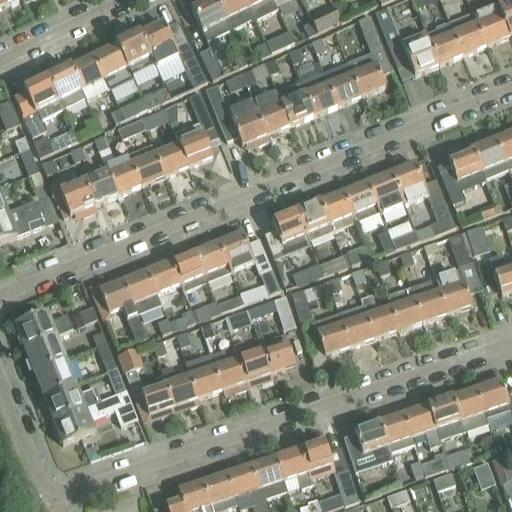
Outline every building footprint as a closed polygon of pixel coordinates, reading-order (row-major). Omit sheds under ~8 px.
[(0,0),(0,12),(21,2),(19,0),(0,0)] [(254,23),(242,0),(216,0),(215,1),(231,34),(254,23)] [(278,14),(270,0),(242,0),(254,23),(255,25),(278,14)] [(270,0),(278,14),(279,13),(277,10),(290,4),(288,0),(270,0)] [(412,0),(410,1),(411,2),(416,13),(426,9),(422,0),(412,0)] [(191,12),(200,30),(202,35),(208,45),(231,34),(215,1),(191,12)] [(510,41),(511,40),(511,3),(497,9),(510,41)] [(510,41),(497,9),(474,18),(473,17),(472,17),(486,51),(510,41)] [(318,38),(341,27),(332,10),(309,21),(311,25),(318,38)] [(387,12),(375,17),(388,49),(400,44),(387,12)] [(486,51),(472,17),(449,27),(462,61),(486,51)] [(347,67),(361,102),(385,92),(381,80),(392,76),(370,21),(358,26),(371,57),(347,67)] [(318,38),(311,25),(302,29),(309,42),(318,38)] [(150,26),(137,32),(154,68),(156,71),(178,60),(195,93),(208,87),(186,44),(178,26),(166,32),(163,26),(153,31),(150,26)] [(426,39),(439,70),(462,61),(449,27),(434,32),(435,35),(426,39)] [(137,32),(136,33),(139,38),(130,42),(127,37),(114,43),(131,79),(154,68),(137,32)] [(296,48),(289,34),(265,45),(271,58),(271,59),(296,48)] [(400,44),(388,49),(398,74),(410,69),(414,80),(439,70),(426,39),(424,34),(412,39),(400,44)] [(321,42),(310,47),(315,58),(326,54),(321,42)] [(131,79),(114,43),(114,44),(116,49),(93,60),(110,94),(133,83),(131,79)] [(265,45),(254,50),(260,63),(271,58),(265,45)] [(211,51),(200,56),(199,57),(212,85),(224,78),(211,51)] [(288,56),(293,69),(303,65),(298,52),(288,56)] [(232,61),(238,73),(247,69),(241,56),(232,61)] [(93,60),(70,71),(86,102),(87,106),(110,94),(93,60)] [(279,75),(275,63),(274,63),(264,67),(269,79),(279,75)] [(347,67),(323,77),(337,112),(361,102),(347,67)] [(63,114),(86,102),(70,71),(47,83),(63,114)] [(256,86),(251,73),(241,77),(246,90),(256,86)] [(314,121),(337,112),(323,77),(299,86),(314,121)] [(25,97),(15,102),(30,139),(32,144),(46,137),(40,125),(63,114),(47,83),(24,94),(25,97)] [(290,131),(314,121),(299,86),(276,96),(290,131)] [(228,115),(217,89),(205,94),(226,146),(238,141),(242,150),(252,146),(255,152),(268,146),(252,105),(228,115)] [(142,102),(148,114),(172,102),(166,91),(142,102)] [(267,140),(290,131),(276,96),(252,105),(268,146),(269,146),(267,140)] [(207,148),(218,143),(210,122),(200,98),(189,102),(199,127),(174,138),(179,149),(188,172),(213,162),(207,148)] [(148,114),(142,102),(133,106),(139,118),(148,114)] [(10,105),(0,108),(0,118),(6,134),(20,128),(10,105)] [(116,128),(125,124),(119,112),(110,117),(116,128)] [(170,126),(165,113),(140,123),(146,135),(170,126)] [(87,126),(93,139),(103,135),(96,122),(87,126)] [(134,127),(118,134),(123,145),(135,140),(138,136),(134,127)] [(69,149),(79,144),(73,133),(63,138),(69,149)] [(511,136),(495,143),(508,175),(511,172),(511,136)] [(46,140),(33,146),(40,162),(54,156),(46,140)] [(104,140),(94,144),(99,156),(109,152),(104,140)] [(19,157),(30,153),(25,141),(14,145),(19,157)] [(495,143),(472,153),(484,184),(508,175),(495,143)] [(151,149),(128,159),(141,191),(165,182),(151,149)] [(152,149),(151,149),(165,182),(188,172),(179,149),(156,158),(152,149)] [(85,163),(80,150),(70,155),(75,167),(85,163)] [(19,157),(24,169),(34,165),(30,153),(19,157)] [(449,166),(437,171),(453,210),(465,205),(461,196),(485,186),(484,184),(472,153),(447,163),(449,166)] [(141,191),(128,159),(104,168),(117,201),(141,191)] [(51,163),(41,167),(46,180),(47,180),(56,176),(51,163)] [(436,184),(424,189),(415,167),(391,177),(404,209),(427,200),(438,226),(429,229),(434,241),(455,232),(436,184)] [(94,210),(117,201),(104,168),(80,178),(94,210)] [(33,206),(48,200),(39,177),(29,181),(38,204),(33,205),(33,206)] [(380,217),(381,218),(403,209),(404,209),(391,177),(367,187),(379,217),(380,217)] [(511,209),(511,185),(503,189),(511,209)] [(69,220),(74,219),(81,216),(83,222),(96,217),(84,187),(61,197),(57,187),(49,190),(58,212),(65,209),(69,220)] [(367,187),(343,196),(356,227),(379,217),(367,187)] [(2,203),(11,199),(7,189),(0,192),(0,219),(8,217),(2,203)] [(343,196),(320,206),(332,236),(356,227),(343,196)] [(58,225),(48,200),(33,206),(33,207),(43,231),(58,225)] [(332,236),(320,206),(296,216),(308,246),(332,236)] [(0,247),(43,231),(33,207),(8,217),(0,219),(0,247)] [(276,235),(265,240),(273,260),(284,256),(308,246),(296,216),(272,225),(276,235)] [(511,218),(502,222),(506,234),(511,232),(511,218)] [(480,230),(466,235),(473,258),(487,254),(480,230)] [(387,235),(395,255),(419,246),(414,234),(400,239),(400,238),(391,242),(388,235),(387,235)] [(395,255),(387,235),(378,239),(385,258),(395,255)] [(243,237),(218,247),(230,277),(255,268),(259,278),(260,278),(265,291),(269,299),(280,295),(271,274),(259,244),(247,249),(243,237)] [(472,311),(467,297),(482,292),(473,266),(471,266),(461,237),(448,241),(460,274),(434,282),(439,296),(447,319),(472,311)] [(423,250),(423,251),(426,259),(439,255),(435,246),(423,250)] [(230,277),(218,247),(195,257),(207,287),(230,277)] [(341,259),(347,272),(348,272),(348,271),(371,262),(365,249),(346,256),(347,258),(343,259),(341,259)] [(412,268),(408,256),(399,259),(404,272),(412,268)] [(180,290),(183,297),(207,287),(195,257),(171,266),(180,290)] [(318,267),(317,268),(322,281),(337,276),(347,272),(341,259),(319,269),(318,267)] [(501,301),(511,297),(511,271),(505,273),(500,259),(488,263),(501,301)] [(390,277),(386,264),(375,267),(380,281),(390,277)] [(158,299),(180,290),(171,266),(161,270),(159,265),(145,270),(161,310),(162,310),(158,299)] [(317,268),(292,278),(297,290),(297,291),(322,281),(317,268)] [(123,286),(137,319),(161,310),(145,270),(147,276),(123,286)] [(351,277),(354,286),(355,289),(366,285),(362,273),(351,276),(351,277)] [(338,281),(327,285),(331,298),(342,294),(341,290),(338,282),(338,281)] [(97,290),(99,295),(92,298),(97,309),(104,326),(104,325),(111,323),(109,318),(123,313),(127,323),(137,319),(123,286),(113,290),(111,284),(97,290)] [(423,327),(410,292),(386,300),(390,312),(398,336),(423,327)] [(439,296),(415,304),(411,292),(410,292),(423,327),(447,319),(439,296)] [(312,323),(303,294),(291,298),(301,326),(312,323)] [(245,309),(241,300),(231,305),(235,314),(245,309)] [(372,300),(360,304),(362,309),(374,344),(398,336),(390,312),(377,317),(372,300)] [(248,313),(248,314),(252,324),(277,315),(284,335),(296,331),(286,301),(248,313)] [(205,309),(210,321),(220,317),(215,305),(205,309)] [(362,309),(338,318),(350,352),(374,344),(362,309)] [(92,311),(80,316),(83,323),(85,328),(98,323),(95,318),(92,311)] [(186,330),(196,326),(191,314),(181,318),(186,330)] [(47,316),(15,329),(25,353),(57,340),(72,334),(66,319),(51,326),(47,316)] [(224,322),(224,323),(228,335),(239,331),(235,318),(224,322)] [(317,337),(325,361),(350,352),(338,318),(314,326),(317,337)] [(162,339),(172,335),(167,322),(157,327),(162,339)] [(200,331),(204,343),(215,340),(211,327),(200,331)] [(92,340),(97,352),(108,348),(103,336),(92,340)] [(181,352),(191,349),(186,336),(176,339),(181,352)] [(285,338),(260,347),(263,356),(272,385),(273,384),(271,379),(296,371),(289,352),(288,347),(285,338)] [(181,352),(176,339),(152,348),(157,361),(181,352)] [(25,353),(34,377),(66,364),(57,340),(25,353)] [(233,349),(234,351),(248,393),(249,393),(247,387),(256,384),(258,389),(272,385),(263,356),(249,360),(245,346),(233,349)] [(108,348),(97,352),(102,364),(112,359),(108,348)] [(248,393),(234,351),(210,360),(222,395),(232,392),(234,398),(248,393)] [(175,417),(161,374),(160,374),(162,380),(153,384),(150,389),(148,388),(142,390),(136,375),(144,371),(137,353),(121,359),(141,419),(147,417),(149,420),(159,417),(161,422),(175,417)] [(222,395),(210,360),(210,359),(185,367),(190,380),(198,404),(222,395)] [(34,377),(43,401),(76,388),(66,364),(34,377)] [(200,409),(198,404),(190,380),(177,384),(172,370),(161,374),(175,417),(176,417),(174,412),(184,408),(186,414),(200,409)] [(106,375),(116,399),(126,395),(117,371),(106,375)] [(490,383),(474,388),(476,393),(488,429),(489,429),(487,423),(492,421),(511,414),(511,418),(511,395),(505,398),(501,385),(492,388),(490,383)] [(76,388),(43,401),(53,425),(85,412),(76,388)] [(488,429),(476,393),(452,402),(464,437),(488,429)] [(126,395),(116,399),(85,412),(53,425),(63,449),(95,436),(90,425),(115,415),(121,431),(138,424),(126,395)] [(464,437),(452,402),(428,410),(441,449),(440,445),(464,437)] [(428,410),(404,418),(412,443),(425,438),(430,453),(441,449),(428,410)] [(404,418),(379,426),(390,458),(414,450),(412,443),(404,418)] [(356,438),(344,442),(356,477),(392,465),(390,458),(379,426),(354,435),(356,438)] [(491,438),(482,442),(486,453),(495,450),(491,438)] [(505,443),(497,446),(501,455),(508,452),(505,443)] [(335,476),(325,445),(314,448),(313,444),(299,449),(300,453),(312,490),(313,489),(311,484),(335,476)] [(300,453),(290,457),(288,451),(274,456),(287,496),(288,496),(284,485),(297,481),(301,493),(312,490),(300,453)] [(445,460),(449,473),(449,474),(474,465),(469,451),(445,460)] [(263,504),(287,496),(274,456),(273,456),(275,462),(252,470),(264,505),(263,504)] [(449,473),(445,460),(444,456),(434,459),(435,463),(421,468),(420,464),(419,465),(425,481),(449,473)] [(511,484),(511,477),(505,460),(491,465),(501,489),(511,484)] [(416,484),(425,481),(419,465),(409,468),(413,481),(415,481),(416,484)] [(473,472),(481,494),(495,489),(487,467),(473,472)] [(238,511),(243,511),(252,509),(253,511),(265,511),(264,505),(252,470),(227,478),(239,511),(238,511)] [(349,475),(336,478),(334,479),(345,511),(359,506),(349,475)] [(455,488),(451,478),(451,477),(433,483),(437,495),(455,488)] [(239,511),(227,478),(203,486),(211,511),(231,511),(238,510),(239,511)] [(211,511),(203,486),(178,494),(181,504),(166,509),(167,511),(211,511)] [(406,493),(387,500),(390,511),(410,505),(406,493)] [(320,511),(317,503),(307,507),(308,509),(300,511),(320,511)]
